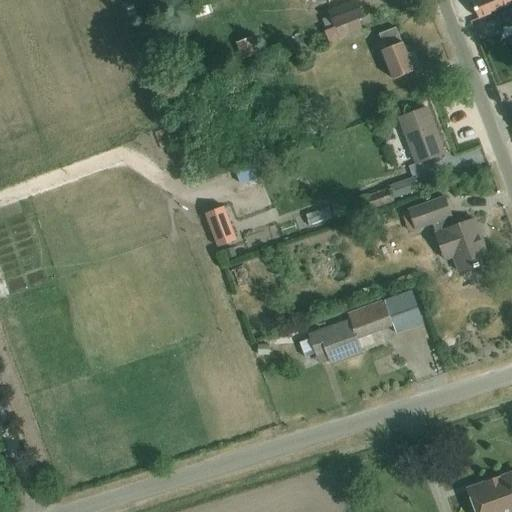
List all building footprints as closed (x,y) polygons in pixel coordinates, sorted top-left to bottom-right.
[(511,0),(476,0),(472,2),(479,20),(495,13),(501,27),(511,22),(511,0)] [(329,12),(335,30),(364,20),(358,2),(329,12)] [(381,51),(393,83),(413,75),(396,29),(379,36),(384,50),(381,51)] [(305,127),(329,118),(335,133),(352,127),(338,91),(321,97),(325,110),(302,119),(305,127)] [(399,120),(417,165),(444,155),(427,111),(399,120)] [(261,158),(238,160),(239,180),(262,178),(261,158)] [(387,188),(388,191),(365,199),(369,213),(394,204),(393,201),(418,192),(413,179),(387,188)] [(450,248),(458,273),(490,262),(475,220),(454,228),(451,218),(445,199),(409,211),(416,230),(432,224),(442,251),(450,248)] [(221,246),(241,239),(228,204),(208,211),(221,246)] [(316,355),(321,367),(330,363),(331,364),(362,353),(357,340),(393,327),(396,333),(419,325),(409,298),(386,307),(384,302),(348,315),(351,322),(319,333),(319,334),(310,337),(311,339),(299,343),(305,359),(316,355)] [(417,373),(434,364),(428,355),(412,363),(417,373)] [(511,511),(511,475),(469,491),(476,511),(511,511)]
